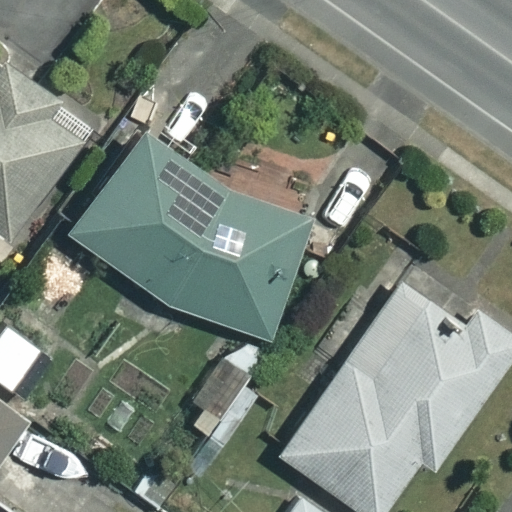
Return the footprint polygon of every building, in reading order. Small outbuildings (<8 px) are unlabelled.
[(0,209),(61,129),(27,103),(38,89),(0,60),(0,209)] [(202,179),(120,115),(49,222),(149,288),(260,329),(302,215),(202,179)] [(415,460),(507,338),(401,257),(262,441),(355,511),(402,450),(415,460)] [(249,387),(212,363),(177,416),(213,440),(249,387)] [(0,442),(17,418),(0,406),(0,442)] [(322,511),(291,489),(274,511),(322,511)] [(95,511),(75,497),(63,511),(95,511)]
